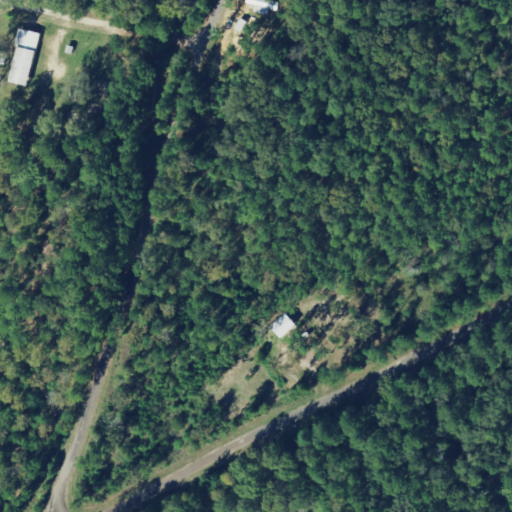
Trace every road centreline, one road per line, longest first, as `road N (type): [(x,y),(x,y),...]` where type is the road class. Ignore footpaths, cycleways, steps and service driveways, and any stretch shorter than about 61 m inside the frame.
road 1 (residential): [(96,511),(136,415),(235,91),(278,0)]
road 2 (residential): [(511,305),(230,455),(176,511)]
